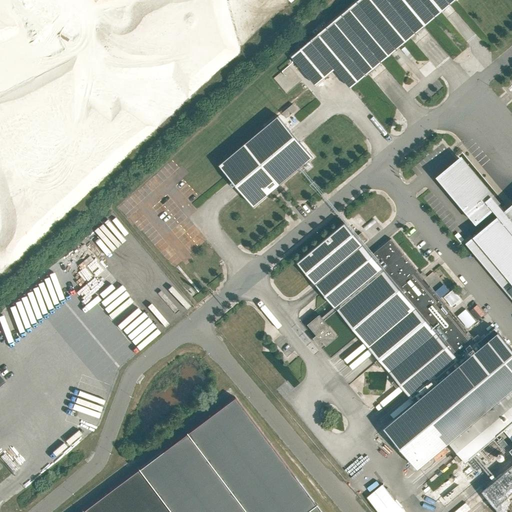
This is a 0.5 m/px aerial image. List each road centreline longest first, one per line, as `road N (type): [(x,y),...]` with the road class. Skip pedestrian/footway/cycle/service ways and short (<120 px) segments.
road 1 (unclassified): [(40,511),(93,467),(131,372),(192,321)]
road 2 (unclassified): [(350,511),(192,321)]
